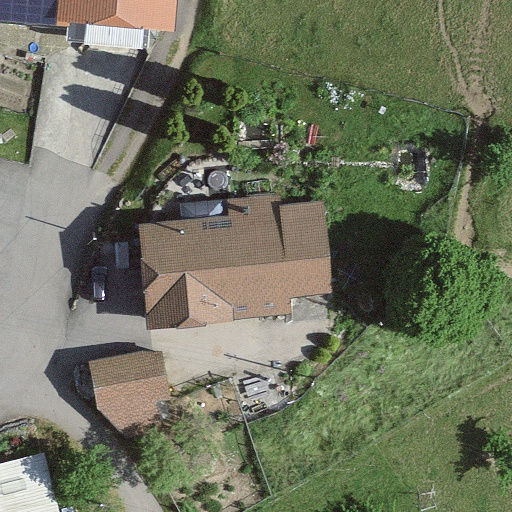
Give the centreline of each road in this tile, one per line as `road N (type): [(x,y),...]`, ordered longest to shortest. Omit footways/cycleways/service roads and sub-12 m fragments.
road 1 (unclassified): [(26,288),(121,168),(182,32),(185,0)]
road 2 (residential): [(1,400),(54,400),(119,466),(145,511)]
